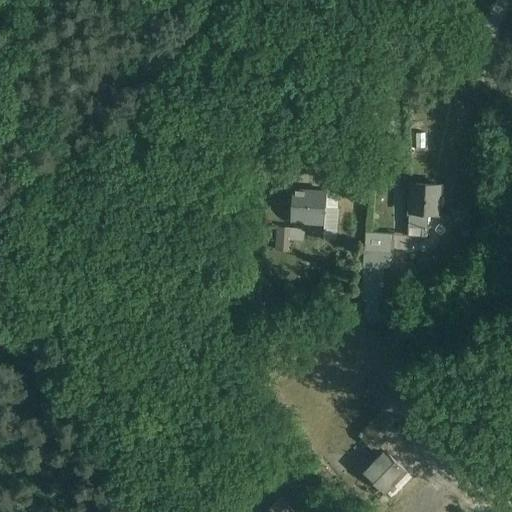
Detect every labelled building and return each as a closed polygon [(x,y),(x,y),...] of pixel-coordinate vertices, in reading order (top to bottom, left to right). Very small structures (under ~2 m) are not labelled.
[(285,147),(296,136),(282,122),(271,133),(285,147)] [(437,217),(441,217),(443,184),(410,181),(407,215),(409,215),(408,236),(426,237),(428,215),(437,216),(437,217)] [(324,238),(337,240),(339,193),(327,192),(328,189),(293,187),(290,223),(301,224),(301,225),(325,227),(324,238)] [(365,232),(361,298),(362,303),(366,303),(365,313),(365,316),(366,319),(371,326),(388,327),(388,332),(408,333),(408,308),(389,308),(389,312),(379,312),(379,304),(382,304),(384,268),(389,269),(392,234),(365,232)] [(330,308),(337,316),(354,303),(347,294),(330,308)] [(238,299),(234,341),(262,339),(267,301),(238,299)] [(311,308),(298,311),(300,324),(313,322),(311,308)] [(256,371),(277,357),(265,340),(244,354),(256,371)] [(408,473),(389,455),(404,439),(378,414),(357,436),(377,455),(361,472),(386,496),(408,473)] [(299,511),(311,502),(286,472),(269,485),(273,489),(244,511),(299,511)]
